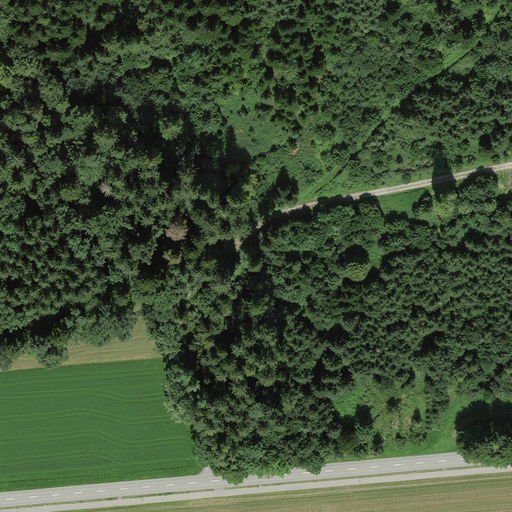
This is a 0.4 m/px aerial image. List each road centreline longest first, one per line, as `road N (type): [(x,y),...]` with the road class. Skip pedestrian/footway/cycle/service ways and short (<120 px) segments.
road 1 (tertiary): [(511,455),(0,500)]
road 2 (track): [(0,103),(160,310),(220,493)]
road 3 (track): [(511,164),(275,213),(160,310)]
